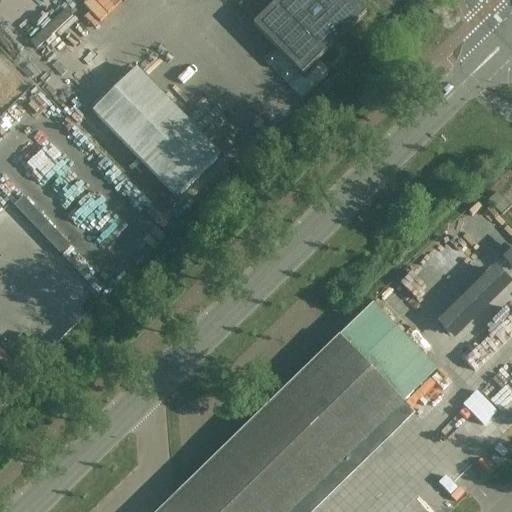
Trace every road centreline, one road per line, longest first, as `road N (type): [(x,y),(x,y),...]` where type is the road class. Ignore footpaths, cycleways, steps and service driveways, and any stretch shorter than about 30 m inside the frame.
road 1 (residential): [(24,511),(510,33)]
road 2 (unknown): [(337,511),(417,445),(461,459),(511,503)]
